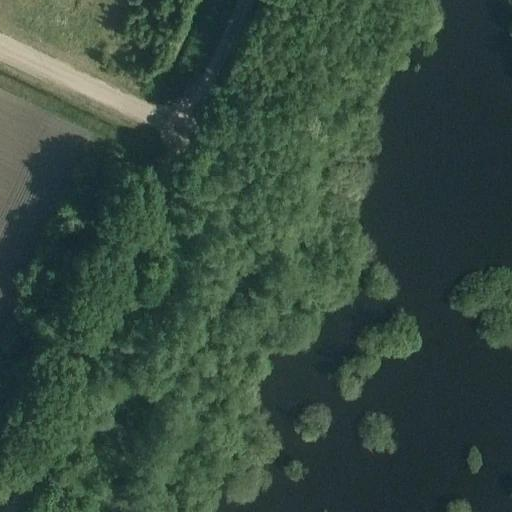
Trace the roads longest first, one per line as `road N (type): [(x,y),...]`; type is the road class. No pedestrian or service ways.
road 1 (unclassified): [(14,511),(250,0)]
road 2 (track): [(0,45),(191,134)]
